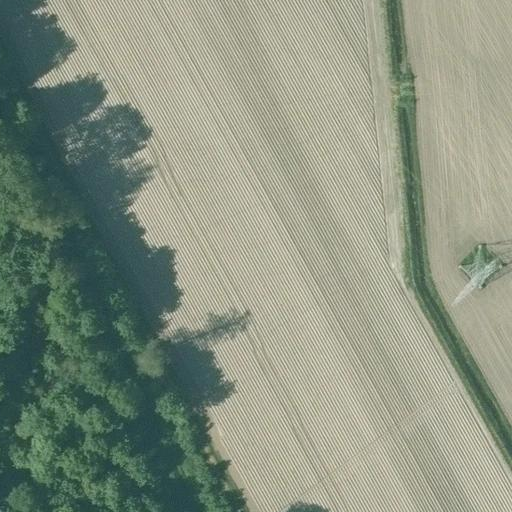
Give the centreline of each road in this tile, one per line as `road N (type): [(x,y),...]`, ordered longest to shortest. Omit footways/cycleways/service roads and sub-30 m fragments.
road 1 (track): [(0,128),(202,511)]
road 2 (track): [(33,511),(156,436)]
